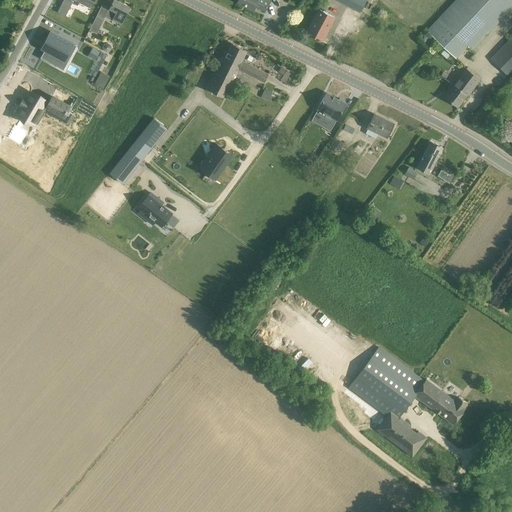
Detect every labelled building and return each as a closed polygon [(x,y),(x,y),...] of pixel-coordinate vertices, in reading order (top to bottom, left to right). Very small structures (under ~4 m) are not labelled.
[(65,16),(72,2),(69,0),(63,0),(57,12),(65,16)] [(73,0),(91,9),(95,1),(95,0),(73,0)] [(121,24),(130,7),(116,0),(113,0),(109,8),(107,7),(103,15),(112,19),(121,24)] [(264,11),(268,1),(265,0),(238,0),(237,3),(253,10),(255,6),(264,11)] [(336,0),(360,13),(366,0),(336,0)] [(511,7),(511,0),(454,0),(426,30),(456,58),(467,46),(472,51),(511,7)] [(319,10),(307,33),(322,41),(334,17),(319,10)] [(96,34),(104,19),(97,16),(89,30),(96,34)] [(44,50),(40,58),(56,67),(61,59),(64,60),(69,51),(72,53),(76,47),(77,45),(53,33),(52,32),(51,31),(50,33),(48,36),(41,48),(44,50)] [(420,39),(419,40),(423,44),(425,43),(427,40),(423,35),(420,39)] [(511,36),(490,59),(510,78),(511,75),(511,36)] [(104,44),(103,47),(104,51),(107,52),(110,51),(111,48),(111,45),(107,43),(104,44)] [(240,65),(238,70),(264,83),(268,74),(242,60),(247,51),(232,43),(224,58),(240,65)] [(92,48),(90,53),(97,57),(99,52),(92,48)] [(237,69),(238,70),(240,65),(224,58),(221,57),(219,57),(216,62),(218,63),(205,89),(223,97),(237,69)] [(469,94),(480,80),(466,69),(445,96),(458,106),(468,94),(469,94)] [(101,72),(94,85),(102,89),(109,76),(101,72)] [(272,93),(264,89),(260,96),(270,101),(273,96),(271,95),(272,93)] [(24,107),(20,115),(37,126),(38,125),(41,126),(47,117),(63,125),(68,116),(61,112),(64,107),(45,96),(43,99),(32,93),(27,101),(23,106),(24,107)] [(317,108),(337,119),(345,103),(326,93),(317,108)] [(387,137),(393,123),(374,114),(367,128),(387,137)] [(153,118),(109,173),(123,183),(166,128),(154,118),(153,118)] [(337,140),(330,148),(336,152),(342,144),(337,140)] [(430,140),(416,166),(429,173),(443,147),(430,140)] [(215,179),(232,155),(231,154),(230,156),(215,145),(216,144),(216,143),(199,168),(200,167),(215,178),(214,179),(215,179)] [(413,179),(418,172),(409,166),(404,174),(413,179)] [(448,182),(452,176),(440,168),(436,175),(448,182)] [(394,176),(390,183),(396,186),(400,180),(394,176)] [(173,214),(153,194),(140,208),(161,227),(173,214)] [(372,206),(363,221),(372,226),(380,212),(372,206)] [(428,241),(423,237),(419,243),(424,247),(428,241)] [(379,346),(348,388),(387,416),(376,430),(412,457),(427,437),(419,430),(417,432),(410,427),(410,425),(399,417),(415,396),(454,424),(466,409),(464,407),(466,403),(457,396),(454,400),(426,379),(425,380),(379,346)]
